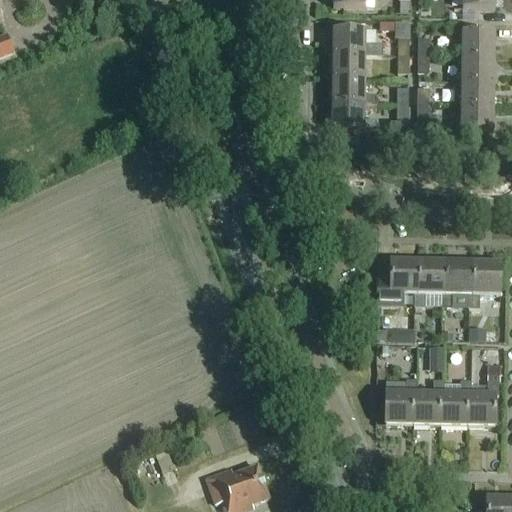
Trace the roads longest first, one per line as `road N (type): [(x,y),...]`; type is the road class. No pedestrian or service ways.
road 1 (tertiary): [(341,511),(222,201)]
road 2 (unclassified): [(511,213),(294,191)]
road 3 (tertiary): [(222,201),(149,0)]
road 4 (residential): [(294,191),(299,0)]
